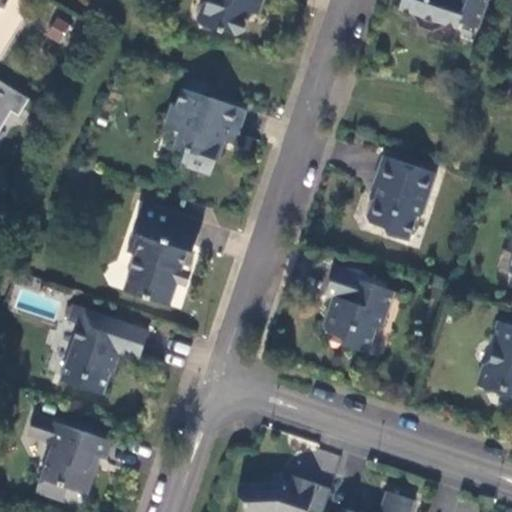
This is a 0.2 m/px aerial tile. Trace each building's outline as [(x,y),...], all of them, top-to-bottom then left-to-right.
[(210,0),(208,5),(200,7),(196,21),(198,25),(223,35),(225,31),(238,37),(243,34),(246,25),(244,17),(249,13),(260,17),(265,0),(210,0)] [(456,30),(458,24),(461,15),(477,21),(484,0),(400,0),(397,9),(412,13),(411,17),(416,30),(428,34),(444,26),(456,30)] [(55,14),(44,34),(63,45),(75,26),(55,14)] [(461,15),(458,24),(475,30),(477,21),(461,15)] [(247,112),(183,90),(179,107),(173,106),(166,128),(182,134),(178,148),(186,151),(182,166),(211,176),(222,138),(236,142),(247,112)] [(433,174),(380,157),(371,185),(376,188),(372,200),(368,200),(362,218),(364,223),(382,227),(384,232),(404,239),(413,217),(419,213),(433,174)] [(173,306),(179,283),(184,270),(190,251),(194,253),(203,224),(146,205),(130,253),(141,257),(129,292),(173,306)] [(184,270),(179,283),(188,285),(192,274),(184,270)] [(322,296),(329,299),(336,300),(334,308),(327,306),(321,326),(326,334),(337,338),(340,347),(363,354),(369,334),(379,327),(390,296),(383,293),(363,287),(365,279),(331,270),(322,296)] [(386,285),(365,279),(363,287),(383,293),(386,285)] [(336,300),(329,299),(327,306),(334,308),(336,300)] [(79,326),(84,310),(75,308),(70,323),(79,326)] [(149,332),(84,310),(79,326),(61,381),(102,396),(117,354),(139,362),(149,332)] [(511,327),(498,323),(491,344),(494,349),(490,361),(482,366),(476,387),(489,392),(498,389),(511,393),(511,327)] [(26,438),(46,445),(54,424),(34,417),(26,438)] [(87,497),(96,474),(90,471),(95,457),(101,459),(106,460),(112,443),(54,424),(46,445),(51,447),(36,496),(62,504),(68,490),(87,497)] [(90,471),(96,474),(101,459),(95,457),(90,471)] [(305,511),(316,485),(289,476),(286,485),(282,483),(241,484),(240,498),(247,504),(246,511),(305,511)] [(410,511),(414,501),(388,493),(381,511),(356,511),(343,508),(341,511),(410,511)]
